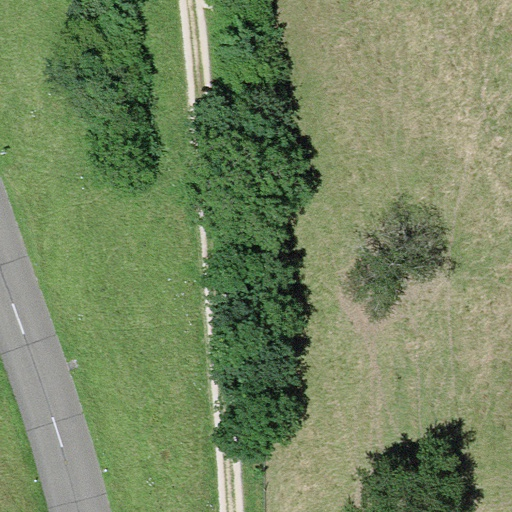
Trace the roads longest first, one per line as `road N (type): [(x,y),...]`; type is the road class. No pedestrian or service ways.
road 1 (track): [(224,511),(186,0)]
road 2 (tertiary): [(0,281),(75,511)]
